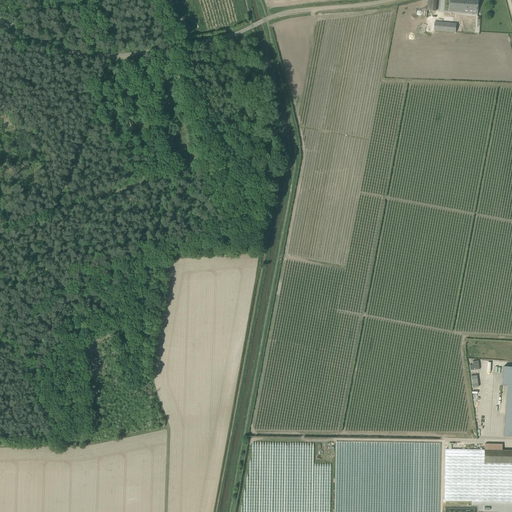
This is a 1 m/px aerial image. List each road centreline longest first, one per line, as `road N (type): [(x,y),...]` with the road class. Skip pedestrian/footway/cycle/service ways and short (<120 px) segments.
road 1 (unclassified): [(252,26),(223,39),(106,59),(45,47),(0,25)]
road 2 (track): [(59,205),(121,57)]
road 3 (unclassified): [(252,26),(293,11),(398,0)]
road 4 (track): [(127,184),(6,219)]
